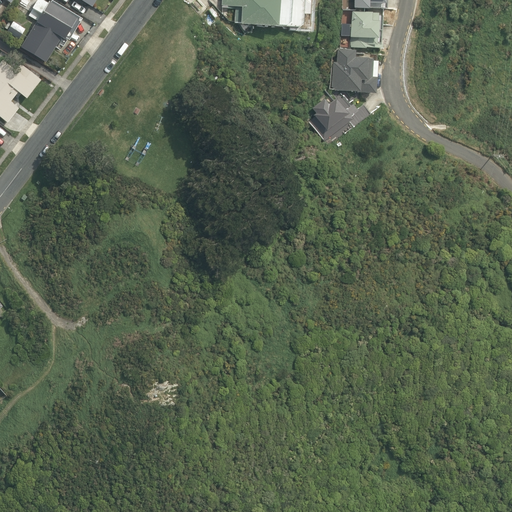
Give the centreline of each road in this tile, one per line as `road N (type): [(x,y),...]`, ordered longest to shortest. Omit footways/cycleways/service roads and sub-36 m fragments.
road 1 (residential): [(406,0),(389,72),(399,116),(511,184)]
road 2 (residential): [(150,0),(0,195)]
road 3 (track): [(0,243),(55,318),(69,324),(89,313)]
